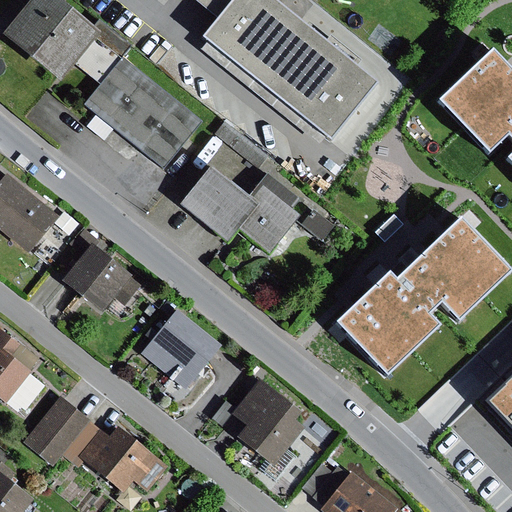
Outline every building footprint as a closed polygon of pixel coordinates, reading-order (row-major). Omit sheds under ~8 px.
[(63,0),(31,0),(3,34),(62,81),(76,63),(102,31),(63,0)] [(203,0),(215,9),(202,26),(336,132),(379,79),(279,0),(203,0)] [(76,63),(102,85),(124,58),(133,46),(113,31),(106,26),(102,31),(76,63)] [(511,48),(492,27),(433,83),(489,143),(496,136),(511,153),(511,48)] [(102,85),(85,105),(165,168),(203,121),(124,58),(102,85)] [(268,157),(224,121),(214,134),(258,169),(268,157)] [(213,165),(181,205),(229,243),(241,228),(271,252),(301,215),(293,209),(302,199),(268,172),(251,195),(213,165)] [(0,180),(0,230),(28,254),(59,216),(6,173),(4,176),(0,180)] [(335,226),(314,210),(302,225),(323,241),(335,226)] [(70,236),(79,224),(65,213),(56,224),(70,236)] [(93,243),(96,246),(100,242),(85,230),(71,246),(83,256),(93,243)] [(83,256),(63,281),(103,312),(114,298),(125,306),(142,286),(132,278),(134,275),(96,246),(93,243),(83,256)] [(178,310),(142,354),(186,390),(222,346),(178,310)] [(0,398),(7,405),(33,372),(11,355),(20,345),(0,329),(0,398)] [(238,437),(276,467),(306,427),(296,420),(303,411),(261,379),(233,414),(247,425),(238,437)] [(64,456),(91,422),(92,421),(61,396),(23,442),(54,468),(64,456)] [(110,438),(91,422),(64,456),(80,469),(84,463),(124,494),(135,480),(148,491),(167,466),(118,428),(110,438)] [(0,511),(25,511),(36,499),(11,480),(16,473),(0,460),(0,511)] [(313,498),(333,474),(322,465),(302,490),(313,498)] [(323,507),(321,510),(322,511),(396,511),(398,509),(352,472),(349,476),(338,467),(333,474),(313,498),(323,507)]
